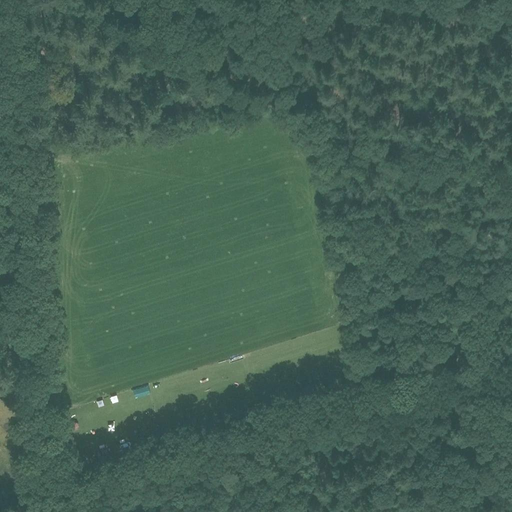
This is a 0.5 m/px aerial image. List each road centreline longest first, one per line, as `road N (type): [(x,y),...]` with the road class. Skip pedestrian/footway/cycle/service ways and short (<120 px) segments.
road 1 (track): [(18,511),(60,488),(511,354)]
road 2 (track): [(46,511),(18,0)]
road 3 (track): [(96,0),(269,98),(511,165)]
